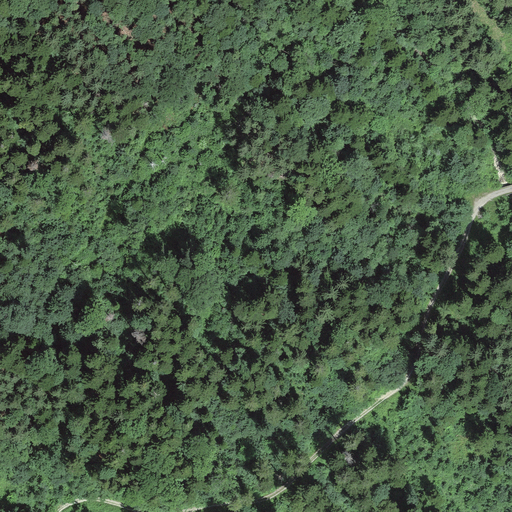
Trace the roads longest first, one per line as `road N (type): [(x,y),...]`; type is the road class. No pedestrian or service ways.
road 1 (track): [(0,474),(51,444),(69,417),(45,304),(57,273),(96,237),(150,120),(182,83),(219,78)]
road 2 (track): [(511,189),(478,209),(407,379),(267,500),(191,511)]
